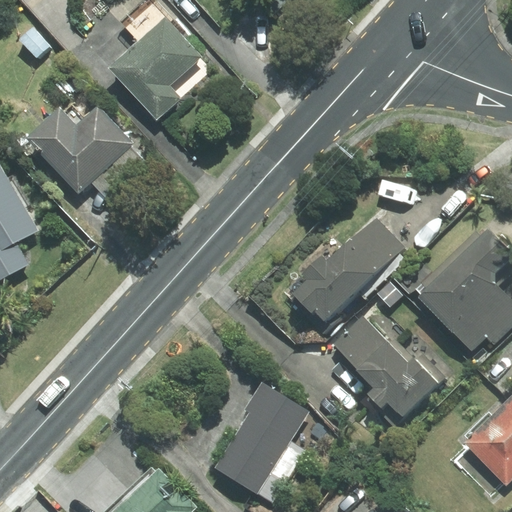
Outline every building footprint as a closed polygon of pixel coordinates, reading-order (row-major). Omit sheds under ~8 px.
[(146,46),(118,71),(164,123),(188,102),(177,89),(210,59),(157,0),(151,0),(125,24),(146,46)] [(39,28),(23,43),(41,63),(57,49),(39,28)] [(37,142),(86,196),(98,186),(119,209),(159,173),(138,150),(141,147),(107,109),(86,128),(71,111),(37,142)] [(46,233),(0,148),(0,286),(36,267),(24,245),(46,233)] [(335,322),(410,248),(381,219),(338,260),(333,255),(312,275),(318,280),(305,293),(315,302),(313,304),(323,314),(324,312),(335,322)] [(429,297),(478,352),(492,339),(498,345),(511,331),(511,291),(506,284),(506,273),(511,267),(511,242),(500,229),(490,239),(483,231),(427,285),(434,292),(429,297)] [(411,418),(452,379),(428,355),(425,358),(424,357),(421,360),(401,339),(396,344),(369,316),(340,345),(384,390),(378,396),(392,410),(398,404),(411,418)] [(296,441),(315,412),(269,383),(252,411),(256,413),(221,469),(276,503),(310,450),(296,441)] [(511,486),(511,484),(511,403),(470,443),(511,486)] [(196,511),(197,511),(202,507),(191,496),(192,494),(167,469),(163,473),(157,468),(111,511),(196,511)]
